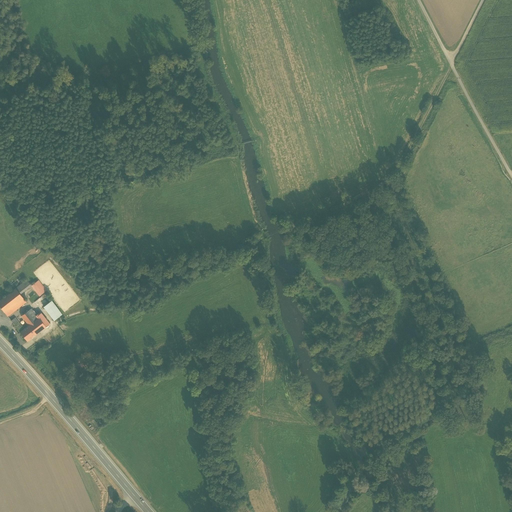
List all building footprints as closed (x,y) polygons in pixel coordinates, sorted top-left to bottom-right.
[(26,280),(0,300),(0,307),(7,316),(26,302),(20,295),(31,286),(26,280)] [(37,281),(32,285),(40,295),(45,291),(37,281)] [(51,301),(43,307),(54,320),(61,314),(51,301)] [(27,326),(34,335),(49,324),(40,312),(36,315),(31,309),(21,316),(28,325),(27,326)] [(22,330),(24,329),(15,318),(10,321),(16,328),(20,327),(22,330)] [(16,328),(27,341),(34,335),(27,326),(24,329),(22,330),(20,327),(16,328)]
